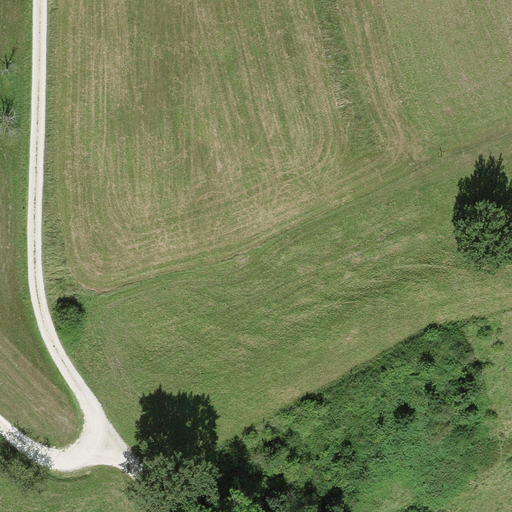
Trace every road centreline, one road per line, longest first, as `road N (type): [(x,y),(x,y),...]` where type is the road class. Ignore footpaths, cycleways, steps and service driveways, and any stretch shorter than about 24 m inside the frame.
road 1 (track): [(39,0),(29,276),(51,352),(108,444)]
road 2 (track): [(0,433),(65,464),(108,444)]
